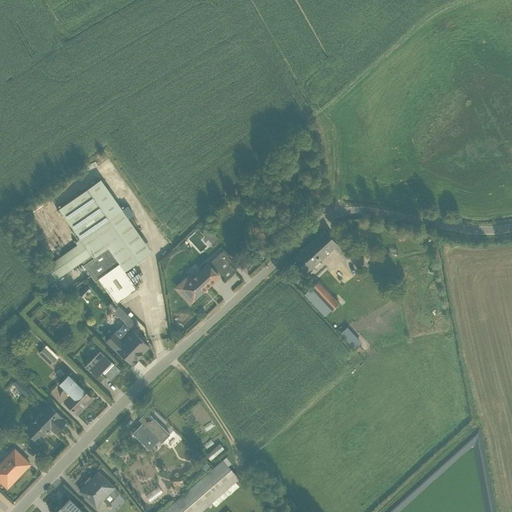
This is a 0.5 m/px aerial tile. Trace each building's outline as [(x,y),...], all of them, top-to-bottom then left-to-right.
[(151,256),(100,182),(57,212),(79,243),(74,246),(75,248),(37,275),(47,290),(81,266),(93,284),(97,281),(114,306),(136,290),(125,274),(151,256)] [(307,272),(338,245),(325,231),(294,258),(307,272)] [(189,234),(183,240),(193,252),(200,246),(189,234)] [(395,251),(387,251),(387,259),(396,259),(395,251)] [(220,256),(211,265),(226,281),(235,273),(220,256)] [(190,306),(220,277),(207,263),(191,278),(187,274),(173,288),(190,306)] [(79,295),(86,286),(82,282),(74,290),(79,295)] [(336,306),(317,285),(309,292),(328,313),(336,306)] [(131,367),(150,348),(132,331),(122,341),(113,333),(105,342),(131,367)] [(93,380),(111,363),(100,350),(82,368),(93,380)] [(55,362),(43,351),(38,357),(49,368),(55,362)] [(63,377),(58,372),(51,380),(56,384),(63,377)] [(77,416),(93,400),(67,375),(58,384),(64,389),(57,397),(77,416)] [(13,392),(18,396),(22,391),(9,378),(0,386),(0,390),(8,398),(13,392)] [(182,395),(173,403),(177,409),(187,401),(182,395)] [(66,421),(49,403),(22,428),(36,443),(51,430),(54,433),(66,421)] [(150,452),(169,434),(147,411),(138,420),(143,424),(132,435),(150,452)] [(211,453),(215,448),(211,444),(206,449),(211,453)] [(0,463),(0,483),(7,490),(31,465),(14,449),(0,463)] [(140,485),(149,495),(157,489),(133,461),(120,472),(135,489),(140,485)] [(222,462),(163,511),(202,511),(238,481),(222,462)] [(96,508),(115,488),(98,472),(79,492),(96,508)] [(148,506),(153,501),(148,497),(144,502),(148,506)] [(82,511),(69,499),(60,507),(64,511),(82,511)]
